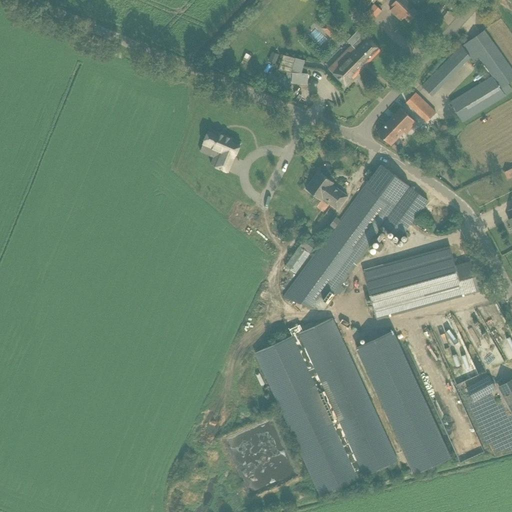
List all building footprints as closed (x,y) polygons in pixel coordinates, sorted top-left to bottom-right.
[(361,0),(354,8),(360,13),(371,2),(369,0),(361,0)] [(396,0),(391,5),(409,22),(417,13),(404,0),(396,0)] [(370,9),(365,14),(373,21),(377,16),(370,9)] [(326,33),(331,28),(326,23),(321,28),(326,33)] [(464,45),(475,62),(480,59),(492,77),(494,76),(501,88),(511,81),(511,69),(484,30),(464,45)] [(358,31),(347,42),(352,47),(356,51),(361,56),(359,58),(357,60),(358,61),(357,62),(359,64),(363,67),(380,50),(373,43),(368,38),(364,34),(362,36),(358,31)] [(344,63),(333,74),(345,86),(363,67),(359,64),(357,62),(358,61),(357,60),(359,58),(361,56),(356,51),(352,47),(340,59),(344,63)] [(272,52),(269,61),(274,63),(278,55),(272,52)] [(246,53),(242,60),(246,63),(250,55),(246,53)] [(292,83),(307,84),(308,74),(301,74),(304,61),(283,55),(279,70),(292,73),(292,83)] [(432,75),(423,85),(433,95),(443,85),(432,75)] [(450,102),(462,122),(506,96),(501,88),(494,76),(492,77),(450,102)] [(406,102),(426,122),(436,113),(415,93),(406,102)] [(401,108),(377,132),(391,145),(403,132),(406,134),(416,123),(401,108)] [(234,157),(240,143),(209,129),(203,144),(234,157)] [(227,172),(231,163),(230,163),(219,159),(216,167),(227,172)] [(366,185),(394,206),(409,186),(381,165),(366,185)] [(348,196),(332,185),(334,183),(318,171),(305,189),(321,201),(322,199),(338,210),(348,196)] [(338,223),(369,247),(382,230),(380,228),(382,225),(396,206),(394,206),(366,185),(338,223)] [(382,225),(400,238),(428,201),(410,187),(396,206),(382,225)] [(369,247),(338,223),(283,298),(318,310),(323,310),(369,247)] [(284,267),(296,274),(310,254),(299,247),(284,267)] [(481,290),(473,260),(455,266),(450,247),(363,271),(376,319),(481,290)] [(289,330),(292,336),(358,480),(398,462),(332,318),(303,332),(300,325),(289,330)] [(451,458),(393,330),(356,347),(414,475),(451,458)] [(358,480),(292,336),(256,352),(322,497),(358,480)] [(464,373),(462,373),(461,377),(477,379),(478,368),(465,366),(464,373)] [(466,389),(473,402),(496,389),(489,377),(466,389)] [(511,380),(499,387),(511,411),(511,380)]
